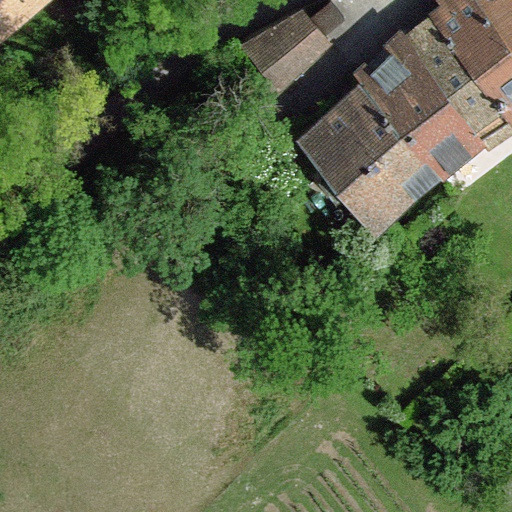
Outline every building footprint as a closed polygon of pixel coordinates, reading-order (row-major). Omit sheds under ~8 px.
[(0,0),(0,33),(36,0),(0,0)] [(511,139),(511,34),(486,0),(449,0),(454,6),(418,37),(494,142),(498,149),(511,139)] [(511,0),(486,0),(511,34),(511,0)] [(331,2),(311,18),(327,38),(345,22),(331,2)] [(311,18),(305,10),(246,44),(281,87),(332,44),(327,38),(311,18)] [(388,235),(494,142),(418,37),(413,32),(370,73),(376,81),(313,139),(388,235)] [(191,125),(207,181),(252,134),(235,79),(191,125)]
